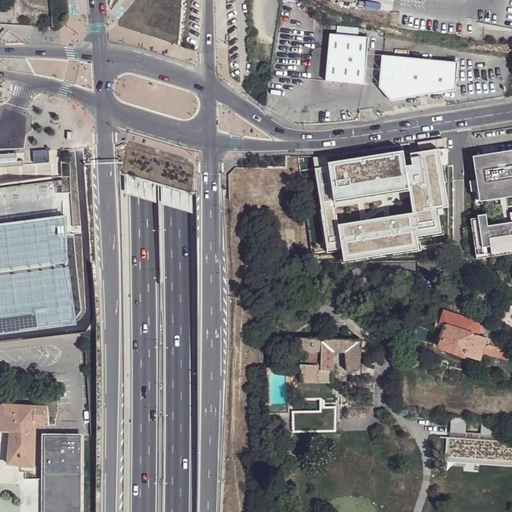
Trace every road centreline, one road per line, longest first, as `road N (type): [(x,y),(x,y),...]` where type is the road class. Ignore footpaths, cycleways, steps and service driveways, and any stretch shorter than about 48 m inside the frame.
road 1 (motorway): [(174,511),(178,211),(164,0)]
road 2 (motorway): [(129,0),(142,199),(141,511)]
road 3 (motorway): [(103,107),(110,511)]
road 4 (motorway): [(208,511),(209,139)]
road 5 (tertiary): [(310,142),(511,112)]
